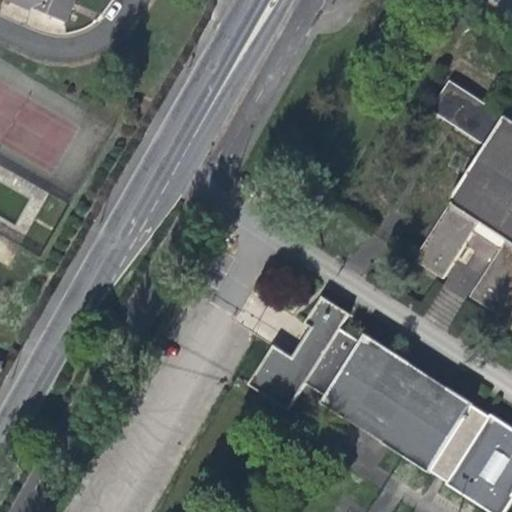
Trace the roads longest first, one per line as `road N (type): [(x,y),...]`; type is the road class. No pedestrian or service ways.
road 1 (residential): [(0,428),(238,0)]
road 2 (residential): [(0,29),(16,37),(76,37),(114,0)]
